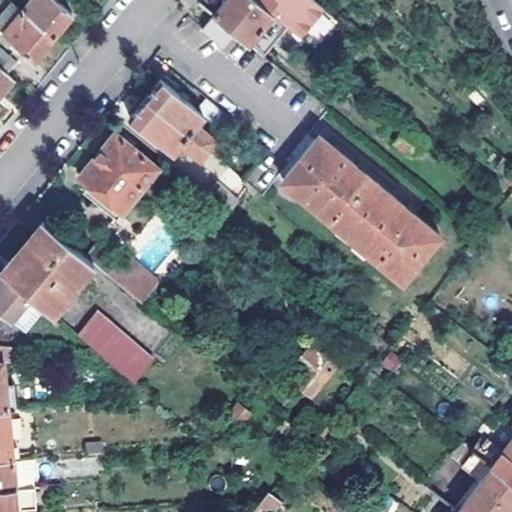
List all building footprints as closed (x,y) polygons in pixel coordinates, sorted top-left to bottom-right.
[(58,0),(28,0),(22,8),(53,34),(72,12),(58,0)] [(225,0),(213,15),(234,33),(247,43),(273,12),(259,0),(225,0)] [(259,0),(273,12),(300,34),(323,7),(314,0),(259,0)] [(33,57),(53,34),(22,8),(2,31),(11,39),(8,44),(14,50),(18,45),(33,57)] [(307,36),(320,44),(336,20),(322,11),(307,36)] [(213,15),(202,28),(224,46),(234,33),(213,15)] [(0,46),(0,63),(6,69),(15,60),(0,46)] [(0,88),(12,74),(6,69),(0,63),(0,88)] [(159,79),(143,98),(208,151),(217,158),(224,150),(196,125),(203,115),(159,79)] [(208,151),(143,98),(129,116),(173,152),(181,143),(201,159),(208,151)] [(230,139),(241,128),(219,110),(209,122),(230,139)] [(411,155),(425,139),(409,125),(395,142),(411,155)] [(121,138),(114,132),(79,175),(87,183),(82,190),(114,215),(155,167),(132,146),(135,143),(125,134),(121,138)] [(440,233),(321,137),(285,180),(403,278),(440,233)] [(215,181),(205,192),(226,210),(236,198),(215,181)] [(0,269),(47,307),(52,311),(93,261),(83,253),(42,219),(0,269)] [(93,241),(83,253),(93,261),(106,272),(116,260),(93,241)] [(127,254),(109,276),(141,303),(160,281),(127,254)] [(0,306),(27,330),(47,307),(0,269),(0,306)] [(96,307),(76,331),(133,377),(152,354),(96,307)] [(0,407),(9,407),(17,407),(15,382),(8,383),(6,359),(14,359),(12,342),(0,341),(0,407)] [(312,393),(345,353),(329,341),(321,351),(311,344),(297,361),(306,369),(297,381),(312,393)] [(9,407),(0,407),(0,458),(14,457),(9,407)] [(318,436),(331,420),(321,412),(308,428),(318,436)] [(88,451),(103,449),(103,439),(87,441),(88,451)] [(481,480),(467,497),(457,510),(459,511),(460,511),(508,511),(511,508),(511,507),(511,478),(497,467),(460,439),(445,458),(457,467),(460,464),(481,480)] [(511,440),(496,460),(497,467),(511,478),(511,440)] [(0,487),(16,487),(14,457),(0,458),(0,487)] [(37,484),(38,460),(18,460),(18,484),(37,484)] [(436,472),(426,485),(457,510),(467,497),(436,472)] [(141,487),(140,477),(124,478),(124,488),(141,487)] [(36,511),(34,485),(16,487),(0,487),(0,511),(36,511)] [(272,491),(254,511),(272,511),(282,499),(272,491)]
